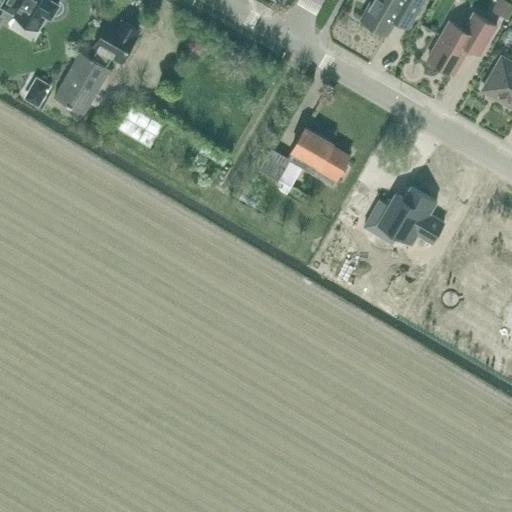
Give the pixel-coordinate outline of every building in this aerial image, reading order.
[(4,0),(1,6),(38,28),(47,14),(51,16),(59,2),(55,0),(4,0)] [(413,16),(414,17),(423,0),(371,0),(361,19),(387,34),(396,20),(404,6),(415,12),(413,16)] [(496,0),(492,8),(507,16),(511,7),(511,3),(506,0),(496,0)] [(469,47),(480,54),(497,25),(474,12),(464,29),(449,21),(428,58),(454,73),(469,47)] [(81,49),(54,95),(84,112),(110,67),(106,65),(112,57),(120,62),(140,30),(124,21),(121,24),(110,17),(94,46),(98,48),(93,57),(81,49)] [(511,62),(502,56),(483,89),(504,102),(505,104),(511,108),(511,62)] [(37,78),(26,97),(38,104),(49,85),(37,78)] [(147,105),(137,129),(171,142),(180,118),(147,105)] [(306,126),(288,157),(271,147),(259,169),(278,179),(289,159),(333,184),(350,154),(332,144),(333,142),(306,126)] [(200,163),(205,154),(224,165),(227,159),(203,145),(194,159),(200,163)] [(386,202),(370,228),(384,236),(385,233),(388,228),(418,245),(424,234),(438,241),(448,223),(435,216),(442,204),(434,199),(436,195),(422,187),(420,191),(416,188),(409,200),(400,196),(394,207),(386,202)]
